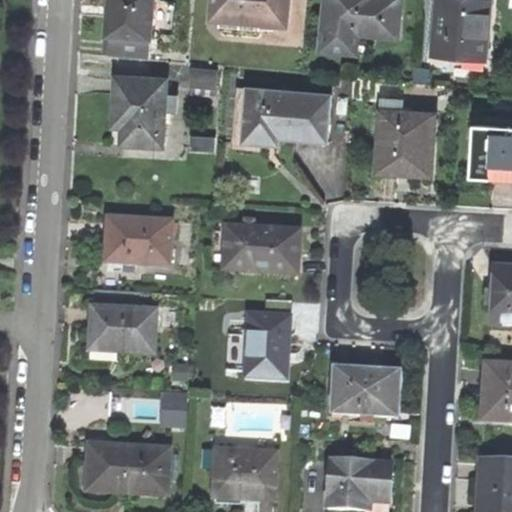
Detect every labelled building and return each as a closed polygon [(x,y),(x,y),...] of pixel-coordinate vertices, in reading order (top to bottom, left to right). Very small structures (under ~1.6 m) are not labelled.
[(109,0),(110,2),(107,36),(110,36),(152,40),(155,0),(109,0)] [(213,0),(212,12),(262,16),(261,24),(287,26),(289,0),(213,0)] [(357,45),(358,34),(397,37),(400,0),(326,0),(323,50),(356,53),(357,51),(361,51),(362,45),(357,45)] [(440,0),(435,54),(487,59),(492,2),(473,0),(440,0)] [(212,20),(261,24),(262,16),(212,12),(212,20)] [(152,40),(110,36),(109,55),(150,59),(152,40)] [(219,71),(194,69),(192,87),(218,89),(219,71)] [(167,112),(169,84),(169,81),(116,78),(115,103),(114,118),(124,118),(123,128),(122,145),(165,148),(167,112)] [(169,84),(167,112),(175,113),(177,84),(169,84)] [(281,152),(281,145),(244,142),(249,89),(238,88),(233,148),(281,152)] [(244,142),(281,145),(282,139),(311,141),(329,143),(333,94),(249,88),(249,89),(244,142)] [(393,100),(378,99),(374,174),(407,176),(427,177),(431,116),(392,113),(393,100)] [(114,127),(123,128),(124,118),(114,118),(114,127)] [(511,127),(475,125),(472,178),(510,180),(511,180),(511,127)] [(217,140),(191,138),(190,152),(216,154),(217,140)] [(106,263),(123,264),(136,265),(170,268),(173,224),(110,219),(108,247),(106,263)] [(255,230),(246,230),(228,228),(224,271),(297,276),(299,252),(300,234),(255,230)] [(136,265),(123,264),(122,273),(135,274),(136,265)] [(486,326),(511,327),(511,269),(490,268),(488,294),(486,326)] [(91,335),(90,349),(118,351),(118,353),(154,355),(157,312),(92,309),(91,335)] [(290,319),(250,316),(248,347),(247,364),(246,379),(287,381),(289,345),(290,319)] [(235,363),(247,364),(248,347),(235,347),(235,363)] [(118,351),(90,349),(90,360),(117,362),(118,353),(118,351)] [(173,383),(188,384),(189,367),(174,366),(173,383)] [(511,369),(484,368),(483,391),(481,421),(511,422),(511,369)] [(395,419),(396,391),(403,392),(403,375),(372,373),(372,372),(361,371),(335,370),(332,415),(395,419)] [(188,396),(163,394),(161,428),(187,429),(188,396)] [(88,492),(168,496),(171,451),(90,446),(89,470),(88,492)] [(252,501),(271,502),(273,455),(214,452),(212,494),(242,495),(241,498),(246,499),(252,499),(252,501)] [(391,511),(394,470),(387,470),(387,466),(325,463),(322,510),(352,511),(359,511),(391,511)] [(511,511),(511,464),(479,463),(476,511),(511,511)]
